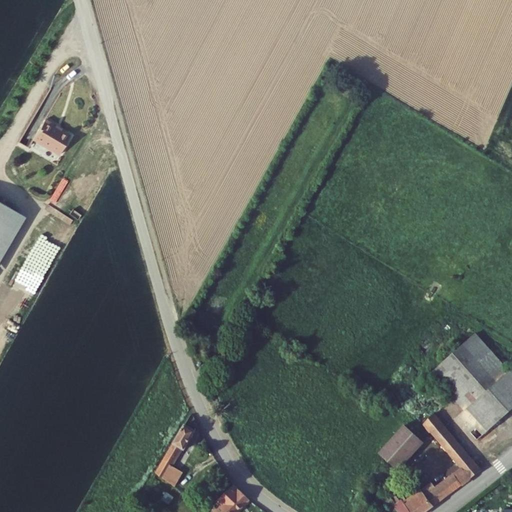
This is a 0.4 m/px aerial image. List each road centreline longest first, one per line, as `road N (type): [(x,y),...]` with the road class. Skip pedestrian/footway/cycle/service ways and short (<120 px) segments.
road 1 (unclassified): [(280,511),(235,473),(187,379),(78,0)]
road 2 (unknown): [(88,35),(2,173),(37,218),(30,239)]
